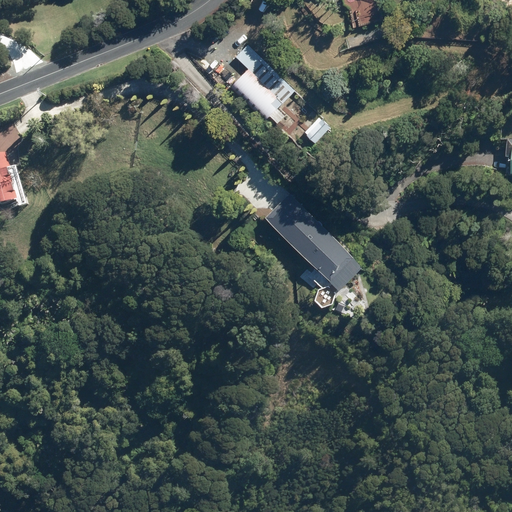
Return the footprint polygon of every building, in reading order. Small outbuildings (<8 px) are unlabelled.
[(384,23),(351,35),(355,47),(389,35),(384,23)] [(261,56),(237,82),(278,118),(302,92),(261,56)] [(322,115),(307,132),(319,143),(334,126),(322,115)] [(10,153),(0,156),(0,208),(26,199),(10,153)] [(298,194),(274,219),(338,279),(361,254),(298,194)]
